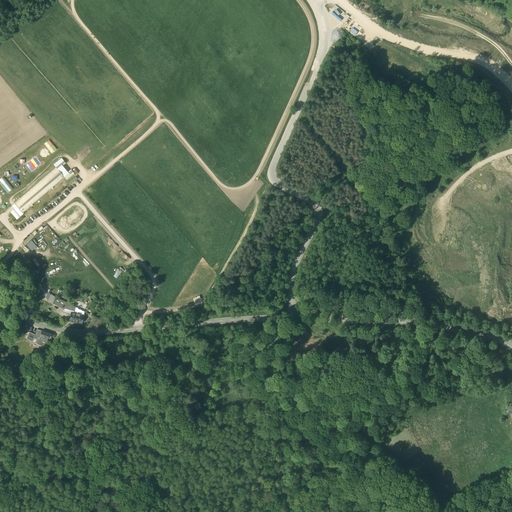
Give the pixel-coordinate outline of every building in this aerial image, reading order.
[(336,4),(330,10),(342,24),(349,18),(336,4)] [(43,143),(51,153),(56,149),(49,139),(43,143)] [(26,163),(31,170),(40,164),(35,157),(26,163)] [(53,164),(56,167),(58,169),(65,163),(61,158),(53,164)] [(16,201),(24,212),(64,177),(63,176),(58,169),(56,167),(16,201)] [(71,169),(63,176),(64,177),(67,181),(75,175),(71,169)] [(0,177),(0,183),(5,192),(11,189),(4,175),(0,177)] [(24,212),(16,201),(15,202),(23,213),(24,212)] [(46,243),(49,240),(44,233),(41,236),(46,243)] [(31,240),(26,244),(32,250),(36,246),(31,240)] [(34,257),(28,260),(34,268),(39,264),(34,257)] [(39,284),(36,289),(30,298),(35,301),(40,292),(37,290),(41,286),(39,284)] [(40,292),(45,296),(49,292),(47,291),(41,286),(37,290),(40,292)] [(52,302),(64,308),(67,302),(55,297),(50,294),(47,300),(52,302)] [(84,314),(83,314),(83,313),(84,311),(81,310),(81,309),(78,309),(77,307),(75,307),(75,306),(67,302),(64,308),(63,311),(71,313),(69,320),(81,323),(82,319),(83,320),(84,318),(83,318),(84,314)] [(35,342),(42,345),(48,340),(47,339),(47,337),(49,338),(52,333),(49,332),(42,330),(41,330),(37,328),(35,333),(35,334),(34,336),(37,337),(35,342)] [(26,338),(32,340),(34,336),(35,334),(35,333),(29,331),(26,338)]
